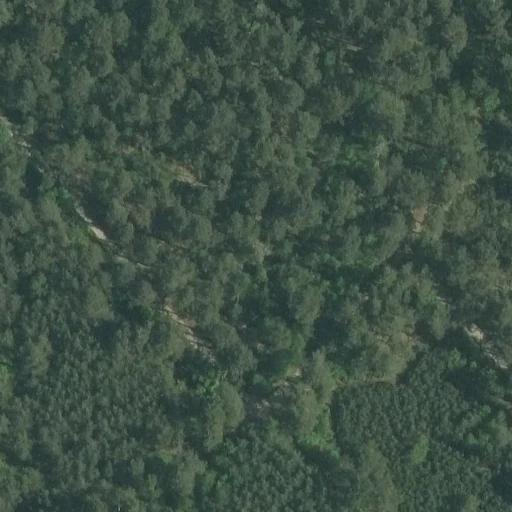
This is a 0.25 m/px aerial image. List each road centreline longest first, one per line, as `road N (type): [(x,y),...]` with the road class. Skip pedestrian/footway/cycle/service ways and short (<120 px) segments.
road 1 (track): [(262,413),(0,113)]
road 2 (track): [(396,270),(498,84),(511,34)]
road 3 (track): [(262,413),(396,270)]
road 4 (track): [(175,511),(262,413)]
road 5 (track): [(349,511),(262,413)]
